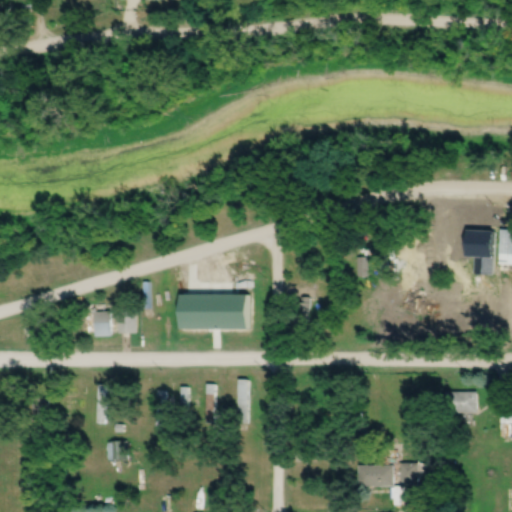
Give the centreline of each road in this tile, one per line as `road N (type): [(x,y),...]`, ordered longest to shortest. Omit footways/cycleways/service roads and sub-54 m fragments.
road 1 (residential): [(511,193),(398,192),(0,312)]
road 2 (residential): [(0,53),(156,29),(226,32),(395,15),(511,25)]
road 3 (residential): [(0,356),(511,360)]
road 4 (residential): [(280,228),(277,511)]
